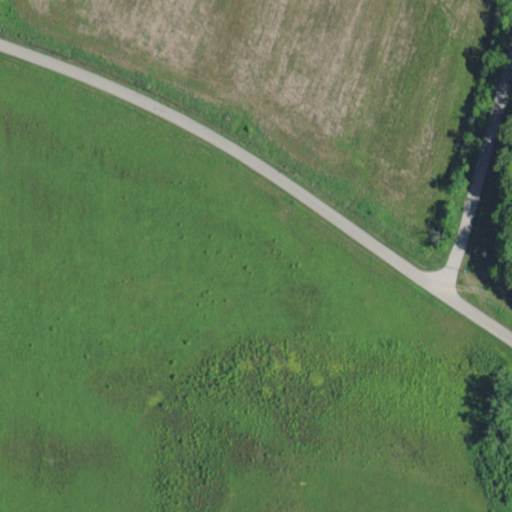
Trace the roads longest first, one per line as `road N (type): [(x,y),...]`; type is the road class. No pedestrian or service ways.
road 1 (tertiary): [(511,338),(214,137),(0,43)]
road 2 (residential): [(437,287),(449,269),(511,42)]
